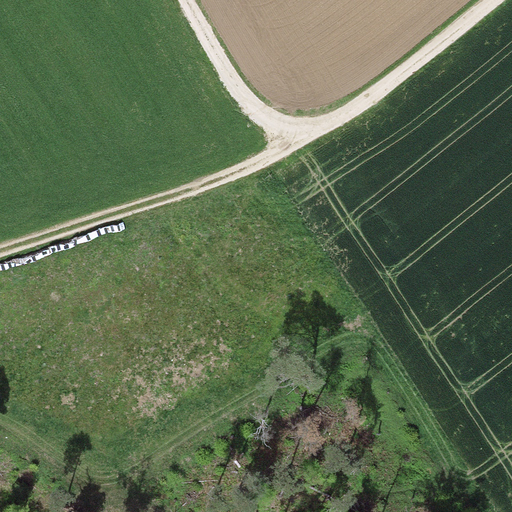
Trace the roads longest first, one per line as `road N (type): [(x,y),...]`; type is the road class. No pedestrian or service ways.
road 1 (track): [(0,252),(248,166),(318,126)]
road 2 (track): [(490,0),(318,126)]
road 3 (track): [(318,126),(268,120),(232,85),(182,0)]
